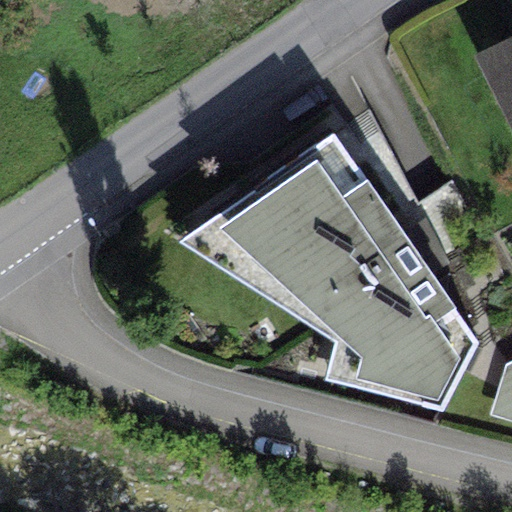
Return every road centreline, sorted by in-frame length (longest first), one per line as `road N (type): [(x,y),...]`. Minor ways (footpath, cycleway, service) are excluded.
road 1 (residential): [(5,237),(52,302),(247,401),(511,466)]
road 2 (residential): [(350,0),(5,237)]
